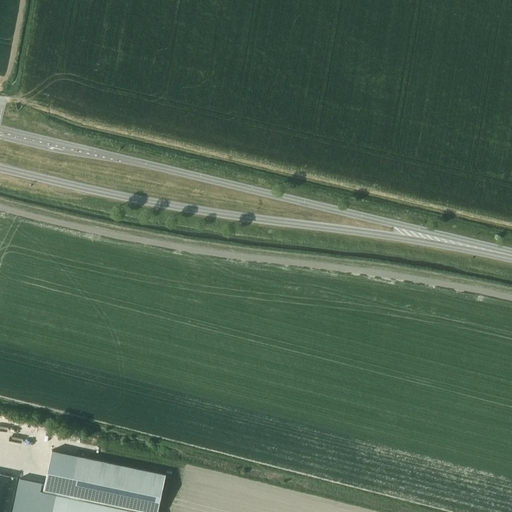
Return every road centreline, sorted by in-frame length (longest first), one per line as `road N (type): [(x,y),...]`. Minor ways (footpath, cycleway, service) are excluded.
road 1 (primary): [(499,252),(0,131)]
road 2 (primary): [(0,168),(211,213),(499,252)]
